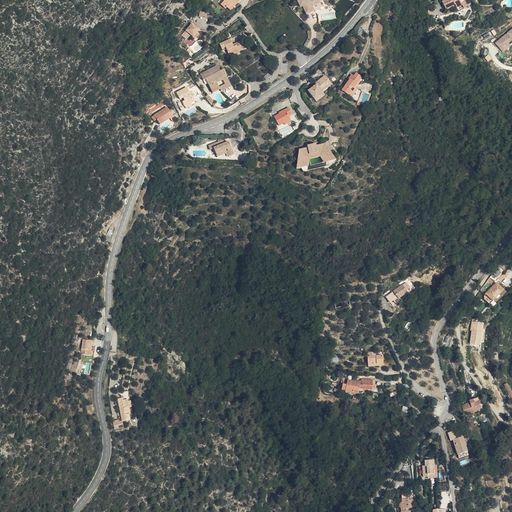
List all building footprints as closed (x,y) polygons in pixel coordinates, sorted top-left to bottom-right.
[(223,0),(221,2),(230,11),(240,0),(223,0)] [(297,0),(300,5),(302,4),(303,7),(307,15),(315,11),(313,6),(318,4),(316,0),(297,0)] [(317,15),(319,22),(336,18),(335,12),(317,15)] [(186,37),(190,33),(194,30),(190,27),(192,26),(189,22),(179,30),(181,32),(185,36),(186,37)] [(511,28),(495,42),(500,49),(511,39),(511,28)] [(227,48),(225,45),(215,51),(219,58),(222,56),(226,62),(235,57),(243,53),(238,43),(230,47),(232,50),(229,51),(227,48)] [(238,61),(235,57),(226,62),(229,66),(238,61)] [(217,65),(200,75),(203,80),(205,79),(211,89),(218,85),(220,87),(226,84),(222,78),(226,76),(223,69),(220,71),(217,65)] [(341,91),(349,97),(354,90),(358,84),(357,83),(360,80),(362,75),(357,72),(354,75),(352,74),(348,79),(350,80),(341,91)] [(315,99),(327,91),(325,89),(329,86),(326,83),(329,81),(324,75),(318,80),(319,82),(317,84),(308,91),(315,99)] [(218,85),(211,89),(213,92),(220,88),(221,90),(231,85),(226,76),(222,78),(226,84),(220,87),(218,85)] [(237,81),(239,84),(241,85),(242,87),(246,84),(242,78),(237,81)] [(193,83),(185,87),(190,95),(200,90),(193,83)] [(185,86),(175,92),(180,101),(183,105),(189,101),(192,99),(190,95),(185,87),(185,86)] [(329,93),(327,91),(315,99),(317,102),(329,93)] [(154,116),(157,120),(160,125),(173,114),(167,106),(154,115),(154,116)] [(279,125),(283,124),(290,120),(288,116),(292,114),(288,108),(278,112),(278,114),(274,116),(279,125)] [(226,142),(221,144),(220,141),(207,145),(209,149),(212,149),(216,156),(227,153),(228,157),(234,155),(228,142),(226,142)] [(321,164),(316,143),(307,145),(307,147),(299,150),(297,169),(304,168),(307,172),(310,171),(309,167),(321,164)] [(317,143),(316,143),(321,164),(325,163),(326,167),(329,166),(330,161),(336,159),(325,143),(318,145),(317,143)] [(395,304),(403,297),(398,290),(382,303),(384,306),(388,303),(393,309),(396,306),(395,304)] [(483,313),(493,300),(486,294),(475,306),(483,313)] [(344,313),(343,306),(340,306),(328,309),(330,314),(335,313),(344,313)] [(481,345),(484,322),(472,321),(469,343),(481,345)] [(73,360),(82,361),(83,356),(82,356),(82,352),(83,347),(74,346),(73,360)] [(367,357),(367,353),(362,353),(361,364),(378,365),(379,358),(371,357),(367,357)] [(338,398),(347,398),(347,394),(353,394),(353,392),(370,392),(371,388),(367,388),(368,382),(356,383),(355,385),(337,384),(337,387),(331,386),(330,392),(338,393),(338,398)] [(511,410),(501,393),(498,395),(511,418),(511,410)] [(114,406),(116,429),(126,428),(125,416),(124,408),(124,407),(119,407),(119,405),(114,406)] [(463,419),(468,417),(473,416),(469,406),(461,409),(461,411),(453,414),(456,424),(461,422),(460,420),(463,419)] [(470,455),(464,437),(455,440),(452,433),(448,434),(450,442),(453,441),(458,459),(470,455)] [(423,476),(429,476),(429,474),(429,462),(420,463),(420,469),(418,469),(419,479),(423,479),(423,476)] [(400,511),(404,511),(404,510),(409,509),(409,502),(405,502),(405,501),(398,501),(398,511),(401,511),(400,511)]
